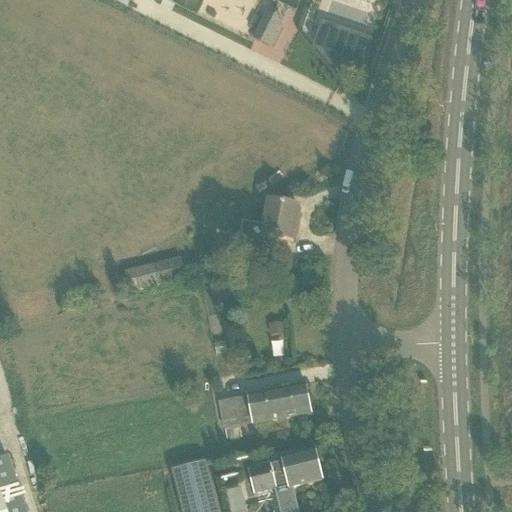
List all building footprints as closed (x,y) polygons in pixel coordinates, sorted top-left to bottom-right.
[(268,48),(279,28),(264,21),(254,41),(268,48)] [(353,74),(366,37),(322,22),(313,48),(328,65),(353,74)] [(265,238),(293,243),(299,209),(270,204),(266,227),(243,223),(240,239),(230,237),(227,254),(261,260),(265,238)] [(187,281),(181,258),(128,271),(133,293),(187,281)] [(283,325),(269,327),(271,338),(285,336),(283,325)] [(253,427),(312,416),(307,386),(248,397),(248,398),(220,403),(226,432),(253,427)] [(299,511),(294,490),(323,482),(316,452),(282,461),(283,465),(271,467),(271,466),(249,471),(255,496),(275,491),(279,511),(299,511)] [(0,511),(24,511),(6,457),(0,459),(0,511)] [(219,511),(206,463),(173,472),(183,511),(219,511)]
